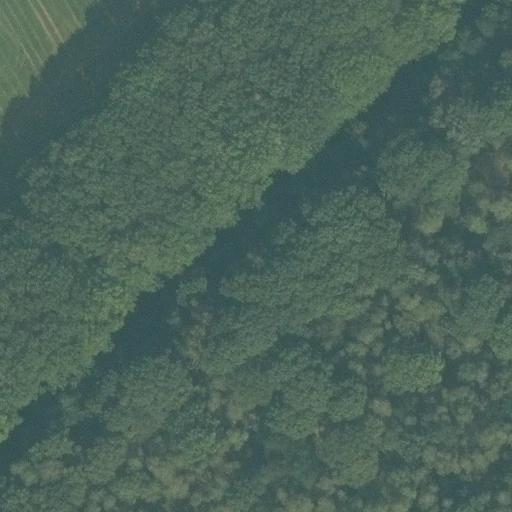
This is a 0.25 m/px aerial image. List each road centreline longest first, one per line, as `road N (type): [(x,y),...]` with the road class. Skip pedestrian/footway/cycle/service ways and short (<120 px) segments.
road 1 (track): [(511,422),(469,419),(308,356),(244,344),(200,351),(26,511)]
road 2 (unclassified): [(0,359),(397,0)]
